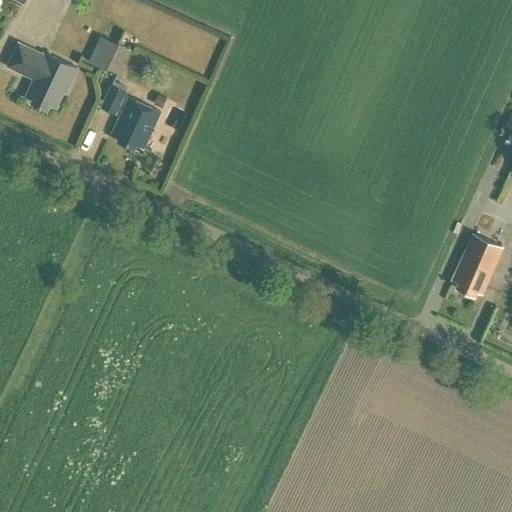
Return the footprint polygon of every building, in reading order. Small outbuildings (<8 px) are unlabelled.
[(92,57),(109,66),(123,40),(105,31),(92,57)] [(63,93),(76,66),(43,50),(42,52),(17,41),(6,65),(33,77),(25,94),(31,96),(28,102),(43,109),(45,104),(51,107),(59,91),(63,93)] [(121,42),(114,67),(129,72),(137,46),(121,42)] [(109,83),(99,105),(115,113),(125,91),(109,83)] [(158,94),(153,103),(162,108),(167,98),(158,94)] [(141,148),(158,111),(125,97),(109,133),(116,136),(114,141),(131,149),(133,144),(141,148)] [(482,293),(503,246),(473,233),(453,279),(458,281),(456,287),(474,296),(477,290),(482,293)]
